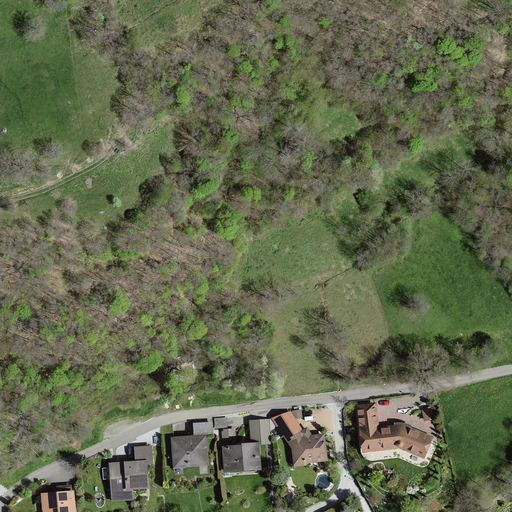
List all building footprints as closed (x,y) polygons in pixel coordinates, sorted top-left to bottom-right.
[(375,404),(355,405),(362,454),(401,450),(424,460),(433,438),(406,426),(379,430),(375,404)] [(248,420),(249,444),(257,443),(257,445),(269,444),(267,419),(248,420)] [(296,423),(280,434),(291,449),(292,468),(306,467),(306,464),(327,463),(324,435),(311,436),(306,428),(302,431),(296,423)] [(221,427),(222,442),(237,441),(236,426),(221,427)] [(206,436),(170,438),(173,469),(208,467),(206,436)] [(249,444),(221,447),(223,473),(260,470),(257,445),(257,443),(249,444)] [(134,447),(134,462),(146,461),(146,467),(153,466),(151,447),(134,447)] [(134,462),(108,464),(111,502),(133,501),(132,491),(148,490),(146,467),(146,461),(134,462)] [(74,511),(73,492),(39,494),(41,511),(74,511)]
